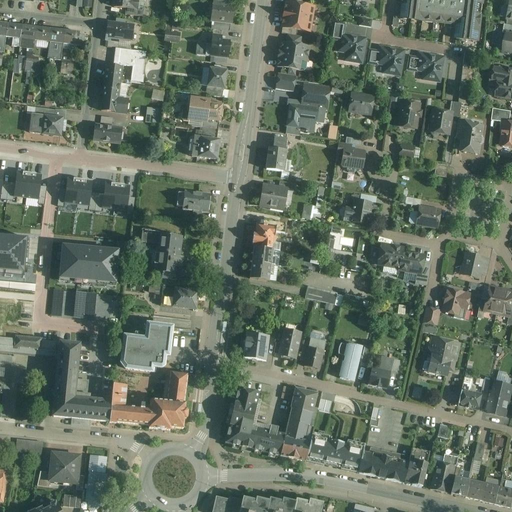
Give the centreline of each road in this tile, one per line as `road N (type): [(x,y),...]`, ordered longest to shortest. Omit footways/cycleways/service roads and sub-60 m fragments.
road 1 (residential): [(212,362),(511,431)]
road 2 (residential): [(47,233),(39,322),(98,329),(96,438)]
road 3 (residential): [(392,495),(299,477),(203,476)]
road 4 (residential): [(212,362),(238,180)]
road 5 (residential): [(238,180),(262,0)]
road 6 (residential): [(79,159),(238,180)]
road 7 (residential): [(390,0),(387,36),(457,48),(452,98)]
road 8 (residential): [(79,159),(97,24)]
